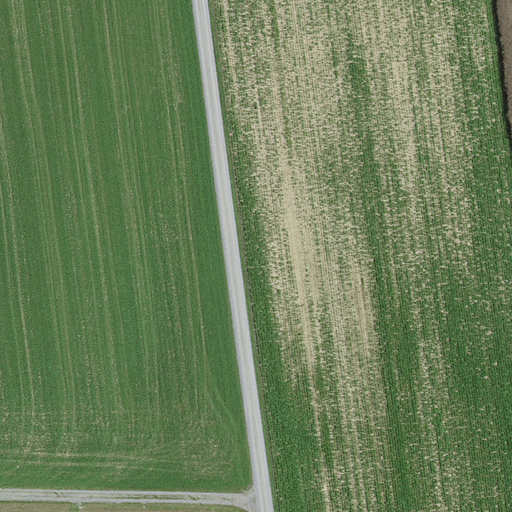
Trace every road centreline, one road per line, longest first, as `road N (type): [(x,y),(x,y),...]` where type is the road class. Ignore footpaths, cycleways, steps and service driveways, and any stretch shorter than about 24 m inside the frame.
road 1 (unclassified): [(201,0),(264,511)]
road 2 (track): [(0,494),(224,502),(259,511)]
